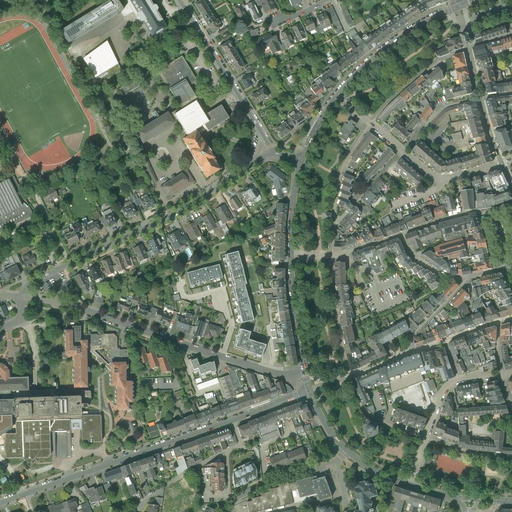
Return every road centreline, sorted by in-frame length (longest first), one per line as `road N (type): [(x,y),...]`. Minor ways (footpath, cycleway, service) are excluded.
road 1 (residential): [(21,296),(30,282),(274,154)]
road 2 (tertiary): [(24,494),(231,420)]
road 3 (residential): [(21,296),(221,357)]
road 4 (residential): [(274,154),(178,0)]
road 5 (residential): [(511,161),(440,180),(365,118)]
road 6 (residential): [(231,420),(240,444),(136,509)]
road 7 (secondary): [(456,7),(401,37),(338,94)]
road 8 (residential): [(221,357),(231,327),(218,291),(186,299),(177,277)]
road 9 (residential): [(334,463),(274,479),(221,511)]
road 10 (residential): [(461,380),(442,396),(407,484)]
